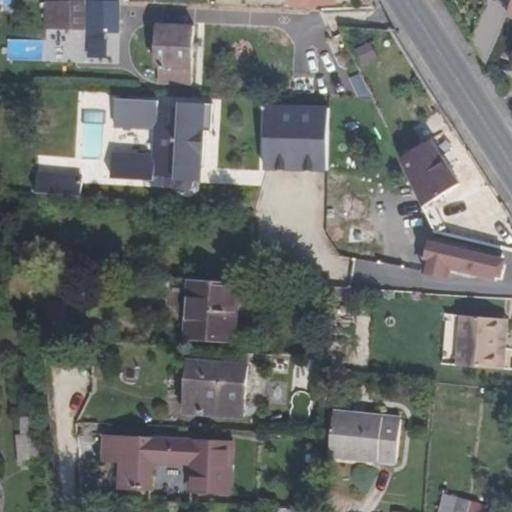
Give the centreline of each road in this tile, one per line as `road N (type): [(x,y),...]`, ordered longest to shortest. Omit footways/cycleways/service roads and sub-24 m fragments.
road 1 (primary): [(404,0),(510,166)]
road 2 (residential): [(68,373),(63,421),(71,511)]
